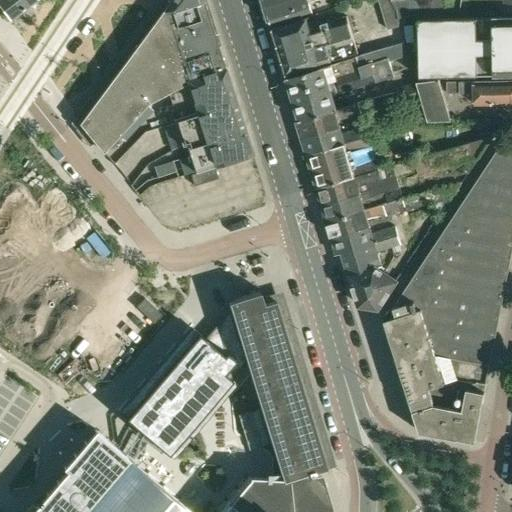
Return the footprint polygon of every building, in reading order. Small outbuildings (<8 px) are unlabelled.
[(0,0),(0,5),(1,7),(0,9),(0,11),(4,16),(7,16),(8,16),(10,19),(34,0),(0,0)] [(203,0),(171,0),(80,122),(103,149),(150,100),(179,84),(187,79),(225,67),(203,0)] [(283,0),(264,6),(270,24),(311,11),(309,3),(317,0),(283,0)] [(397,18),(392,0),(378,0),(387,31),(400,27),(399,25),(397,18)] [(409,0),(400,0),(392,1),(397,18),(406,17),(408,17),(409,11),(409,0)] [(420,0),(419,11),(431,11),(432,0),(420,0)] [(432,0),(431,11),(443,11),(444,0),(432,0)] [(318,21),(307,24),(306,18),(271,29),(286,75),(358,54),(347,17),(320,25),(318,21)] [(420,77),(511,75),(511,17),(418,20),(420,77)] [(409,42),(356,58),(286,77),(295,107),(331,96),(340,94),(393,78),(387,60),(412,53),(409,42)] [(186,105),(171,110),(174,120),(236,100),(225,67),(187,79),(179,84),(186,105)] [(474,105),(511,105),(511,76),(479,78),(479,82),(446,83),(447,95),(474,94),(474,105)] [(411,123),(428,122),(450,121),(438,80),(417,84),(396,90),(401,105),(405,104),(411,123)] [(296,121),(297,124),(336,112),(331,96),(295,107),(299,120),(296,121)] [(186,144),(188,148),(207,142),(245,129),(236,100),(174,120),(182,146),(186,144)] [(302,140),(339,129),(337,122),(361,115),(358,105),(336,112),(297,124),(302,140)] [(339,129),(302,140),(307,157),(368,138),(373,137),(370,128),(341,136),(339,129)] [(245,129),(207,142),(188,148),(195,171),(253,153),(245,129)] [(420,158),(414,160),(417,170),(419,176),(429,173),(451,166),(479,158),(493,136),(420,158)] [(368,138),(307,157),(317,190),(378,171),(377,169),(383,168),(380,158),(375,160),(375,159),(350,167),(347,155),(376,146),(373,137),(368,138)] [(420,431),(475,442),(485,393),(458,388),(455,407),(434,403),(432,396),(428,386),(455,379),(486,385),(511,253),(511,151),(498,149),(394,307),(397,317),(385,320),(420,431)] [(455,180),(466,176),(479,158),(451,166),(455,180)] [(215,165),(195,171),(198,180),(218,174),(215,165)] [(393,166),(378,171),(317,190),(322,206),(359,195),(398,183),(393,166)] [(327,223),(331,239),(369,228),(393,221),(392,215),(452,197),(462,182),(403,200),(401,200),(388,204),(327,223)] [(322,206),(327,223),(388,204),(401,200),(403,200),(398,183),(359,195),(322,206)] [(331,239),(336,254),(343,252),(343,254),(397,237),(394,228),(371,235),(369,228),(331,239)] [(378,308),(396,281),(376,268),(381,267),(377,253),(400,246),(397,237),(343,254),(359,305),(378,308)] [(263,303),(259,292),(234,299),(231,300),(227,301),(279,472),(265,471),(265,476),(287,478),(314,470),(326,467),(274,299),(263,303)] [(198,332),(125,417),(167,453),(246,362),(229,309),(205,337),(198,332)] [(289,511),(287,478),(265,476),(248,475),(248,477),(217,511),(192,511),(130,459),(128,457),(95,429),(61,466),(66,470),(28,511),(289,511)] [(314,470),(287,478),(289,511),(327,511),(331,507),(321,473),(316,475),(314,470)]
